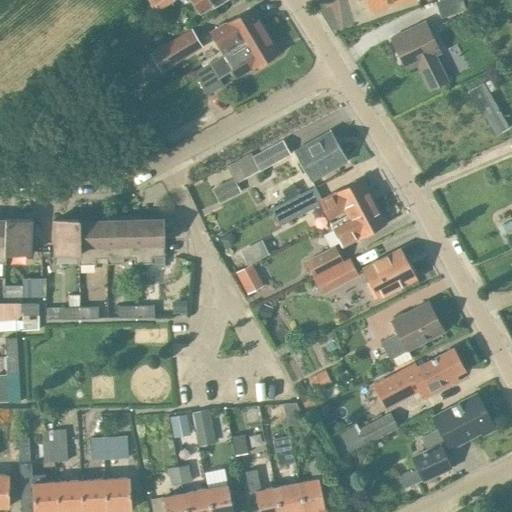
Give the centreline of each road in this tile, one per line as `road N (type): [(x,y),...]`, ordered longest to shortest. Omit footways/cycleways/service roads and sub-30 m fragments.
road 1 (residential): [(339,69),(132,183),(0,189)]
road 2 (residential): [(511,377),(339,69)]
road 3 (unknown): [(171,162),(214,259),(251,399)]
